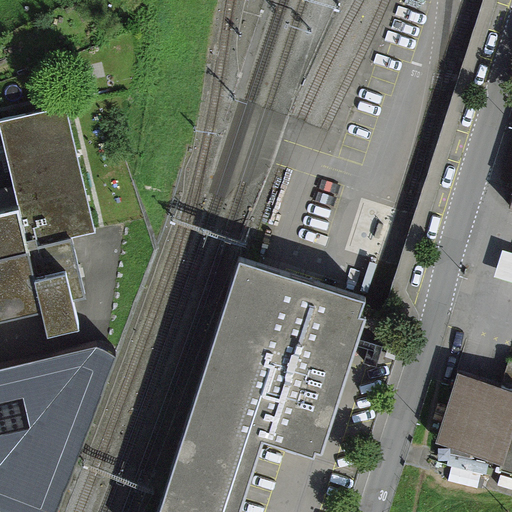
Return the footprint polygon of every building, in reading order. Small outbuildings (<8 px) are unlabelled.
[(76,224),(95,220),(68,97),(0,111),(0,117),(4,134),(19,204),(26,235),(76,224)] [(19,204),(0,208),(0,316),(42,308),(36,281),(26,235),(19,204)] [(90,288),(76,224),(26,235),(36,281),(69,274),(73,292),(90,288)] [(276,261),(236,249),(152,511),(229,511),(255,436),(314,455),(362,309),(353,306),(358,289),(276,261)] [(42,308),(46,328),(80,321),(73,292),(69,274),(36,281),(42,308)] [(0,358),(0,501),(26,511),(49,511),(114,343),(96,336),(0,358)] [(511,362),(503,388),(456,373),(434,444),(511,468),(511,362)]
